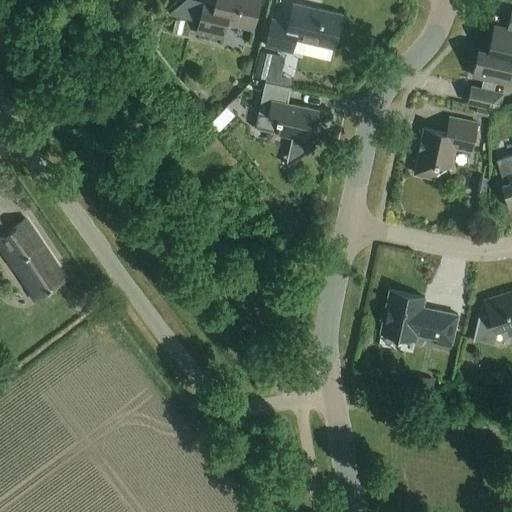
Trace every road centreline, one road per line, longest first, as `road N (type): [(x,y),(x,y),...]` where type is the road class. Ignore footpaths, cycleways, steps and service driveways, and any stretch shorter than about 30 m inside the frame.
road 1 (residential): [(0,114),(212,400),(250,410),(331,395)]
road 2 (unclassified): [(345,226),(376,104),(435,35),(446,0)]
road 3 (unclassified): [(331,395),(324,340),(345,226)]
road 4 (residential): [(345,226),(463,252),(511,248)]
